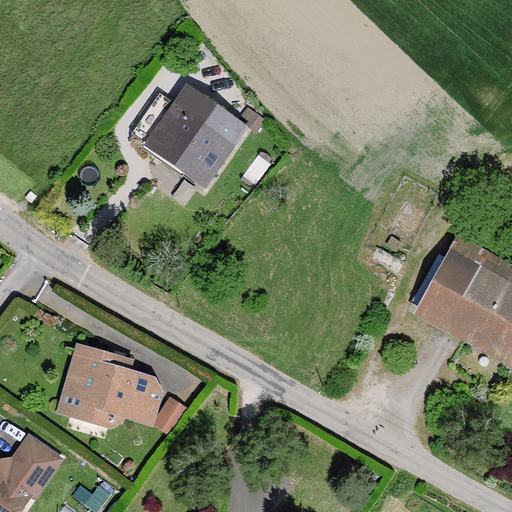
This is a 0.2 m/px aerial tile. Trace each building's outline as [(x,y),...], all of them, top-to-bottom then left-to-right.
[(161,130),(150,146),(200,181),(239,128),(188,91),(172,114),(158,104),(147,119),(161,130)] [(136,135),(150,146),(161,130),(147,119),(136,135)] [(31,193),(25,200),(31,205),(37,197),(31,193)] [(456,245),(444,265),(487,290),(498,270),(456,245)] [(511,278),(498,270),(487,290),(444,265),(417,314),(452,334),(510,368),(511,364),(511,278)] [(112,361),(82,352),(75,374),(80,375),(74,395),(88,399),(83,417),(109,426),(118,421),(120,414),(147,423),(157,394),(152,385),(126,376),(109,371),(112,361)] [(109,371),(126,376),(130,367),(112,361),(109,371)] [(64,411),(83,417),(88,399),(74,395),(80,375),(75,374),(64,411)] [(170,400),(156,424),(171,433),(185,408),(178,404),(170,400)] [(0,511),(14,511),(26,496),(29,498),(55,462),(30,443),(12,467),(8,464),(0,465),(0,511)]
